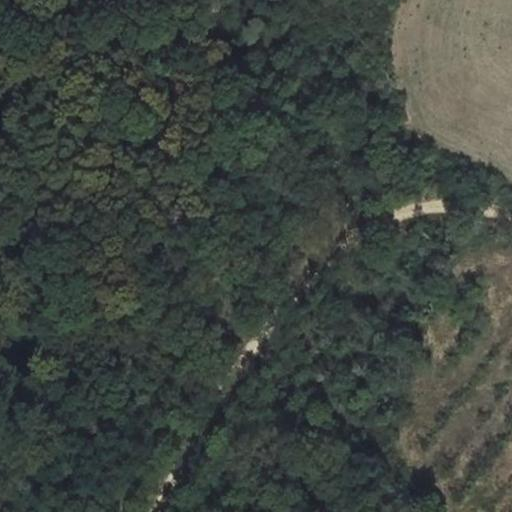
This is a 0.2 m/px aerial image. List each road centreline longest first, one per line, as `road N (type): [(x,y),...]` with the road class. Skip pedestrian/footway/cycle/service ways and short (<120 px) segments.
road 1 (track): [(209,0),(177,115),(125,224),(112,285),(104,511)]
road 2 (track): [(162,511),(268,322),(344,248),(381,222),(478,197),(511,221)]
